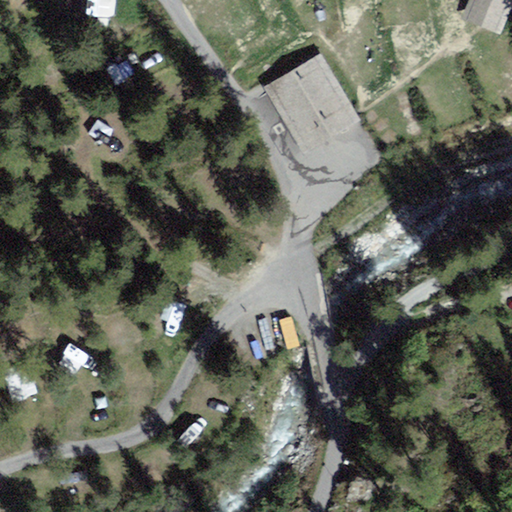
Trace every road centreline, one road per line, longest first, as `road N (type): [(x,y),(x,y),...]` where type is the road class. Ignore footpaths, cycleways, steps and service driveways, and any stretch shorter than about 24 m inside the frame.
road 1 (track): [(511,250),(440,283),(387,320),(350,372),(338,408)]
road 2 (residential): [(317,511),(338,441),(338,408),(318,333)]
